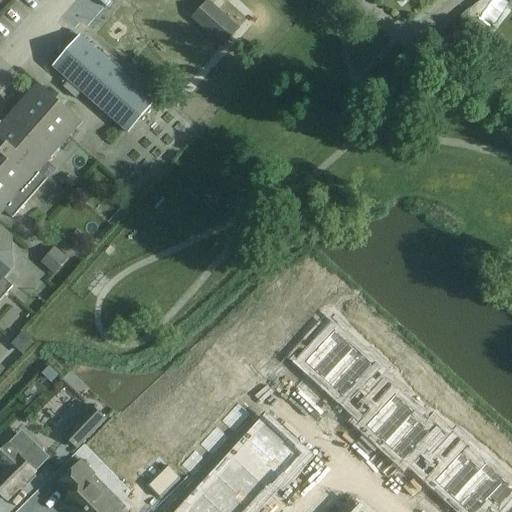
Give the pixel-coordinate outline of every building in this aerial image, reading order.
[(221,48),(237,30),(205,1),(189,19),(221,48)] [(80,35),(52,67),(127,133),(155,101),(80,35)] [(68,81),(63,86),(77,99),(82,93),(68,81)] [(0,300),(13,286),(4,278),(0,274),(0,256),(5,251),(0,246),(0,228),(1,227),(0,226),(0,213),(3,210),(12,218),(48,178),(43,174),(38,170),(46,161),(81,121),(37,82),(24,97),(15,107),(2,122),(0,124),(0,300)] [(66,261),(67,259),(53,247),(40,263),(54,275),(66,261)] [(283,292),(253,325),(274,345),(286,331),(298,342),(326,311),(309,295),(299,306),(283,292)] [(327,338),(311,355),(330,373),(357,344),(339,328),(345,320),(335,311),(318,329),(327,338)] [(23,355),(33,343),(21,332),(11,344),(23,355)] [(357,344),(330,373),(350,390),(365,374),(375,382),(392,364),(381,354),(375,361),(357,344)] [(48,365),(41,372),(42,374),(51,382),(58,375),(49,366),(48,365)] [(201,371),(169,407),(184,421),(169,438),(182,450),(209,420),(200,412),(221,389),(201,371)] [(387,402),(372,419),(391,437),(417,408),(399,392),(406,385),(395,375),(378,393),(387,402)] [(238,403),(230,412),(236,417),(243,409),(238,403)] [(90,404),(62,433),(76,446),(104,417),(90,404)] [(417,408),(391,437),(410,454),(426,438),(436,446),(452,428),(442,418),(436,425),(417,408)] [(243,409),(236,417),(242,423),(250,414),(243,409)] [(230,412),(221,421),(227,427),(236,417),(230,412)] [(236,417),(227,427),(233,432),(242,423),(236,417)] [(216,427),(208,436),(214,441),(222,433),(216,427)] [(271,427),(254,445),(287,476),(304,457),(300,454),(271,427)] [(456,457),(441,474),(460,492),(486,463),(468,447),(475,440),(464,430),(447,449),(456,457)] [(222,433),(214,441),(220,447),(228,438),(222,433)] [(208,436),(200,445),(206,451),(214,441),(208,436)] [(214,441),(206,451),(211,456),(220,447),(214,441)] [(0,465),(3,469),(0,472),(0,494),(7,501),(36,472),(18,454),(7,443),(0,450),(0,465)] [(254,445),(238,463),(268,490),(283,474),(286,476),(287,476),(254,445)] [(194,451),(189,457),(195,462),(198,465),(203,459),(194,451)] [(189,457),(181,466),(187,471),(195,462),(189,457)] [(115,511),(120,507),(90,477),(94,474),(82,461),(59,483),(70,495),(62,503),(70,511),(115,511)] [(195,462),(187,471),(192,477),(201,468),(198,465),(195,462)] [(238,463),(222,481),(251,508),(268,490),(238,463)] [(486,463),(460,492),(479,510),(495,493),(504,502),(511,493),(511,474),(511,473),(504,480),(486,463)] [(160,499),(163,496),(181,478),(168,464),(146,486),(160,499)] [(222,481),(205,499),(219,511),(247,511),(251,508),(222,481)] [(219,511),(205,499),(193,511),(219,511)]
